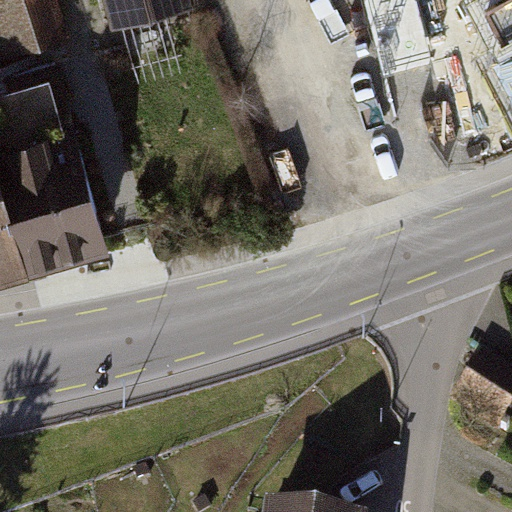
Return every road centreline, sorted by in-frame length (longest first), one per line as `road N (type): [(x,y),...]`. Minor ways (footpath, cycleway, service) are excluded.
road 1 (tertiary): [(410,254),(153,332),(0,364)]
road 2 (residential): [(410,254),(430,342),(410,511)]
